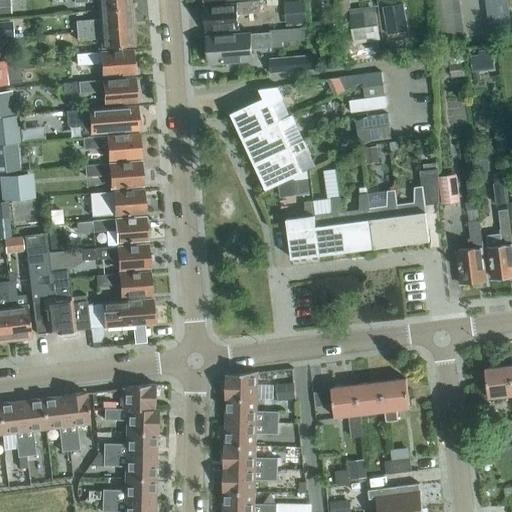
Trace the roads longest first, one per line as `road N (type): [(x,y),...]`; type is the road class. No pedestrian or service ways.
road 1 (residential): [(195,359),(170,0)]
road 2 (residential): [(294,348),(287,274),(431,256),(440,331)]
road 3 (residential): [(0,382),(195,359)]
road 4 (residential): [(464,511),(440,331)]
road 5 (unknown): [(309,511),(282,350)]
road 6 (residential): [(195,359),(191,511)]
road 7 (residential): [(294,348),(440,331)]
